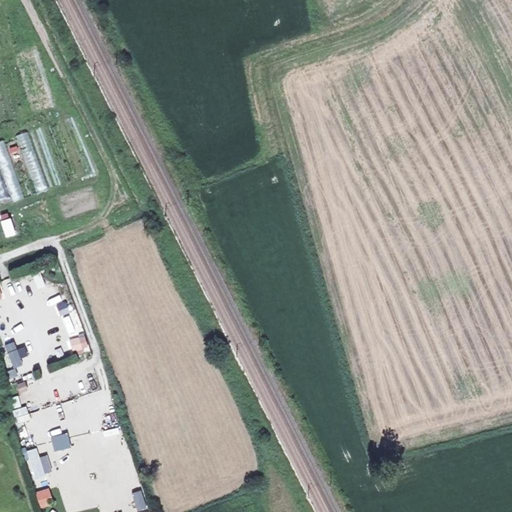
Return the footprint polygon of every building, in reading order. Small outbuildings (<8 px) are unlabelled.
[(15,136),(3,140),(24,199),(36,195),(15,136)] [(0,166),(0,205),(0,207),(12,203),(0,166)] [(11,217),(1,221),(6,238),(16,235),(11,217)] [(13,280),(18,295),(33,290),(29,275),(13,280)] [(60,296),(67,294),(64,282),(58,283),(60,296)] [(56,283),(41,289),(47,303),(61,297),(56,283)] [(67,301),(55,303),(58,315),(69,313),(67,301)] [(77,333),(66,335),(69,347),(80,344),(77,333)] [(20,374),(30,370),(27,364),(18,368),(20,374)] [(8,398),(11,408),(20,406),(17,396),(8,398)] [(26,406),(12,410),(15,419),(29,415),(26,406)] [(51,437),(54,451),(70,447),(67,433),(51,437)] [(124,458),(130,455),(125,444),(119,446),(124,458)] [(52,473),(46,455),(39,457),(36,448),(27,451),(34,478),(52,473)] [(142,490),(132,492),(136,511),(146,509),(142,490)]
